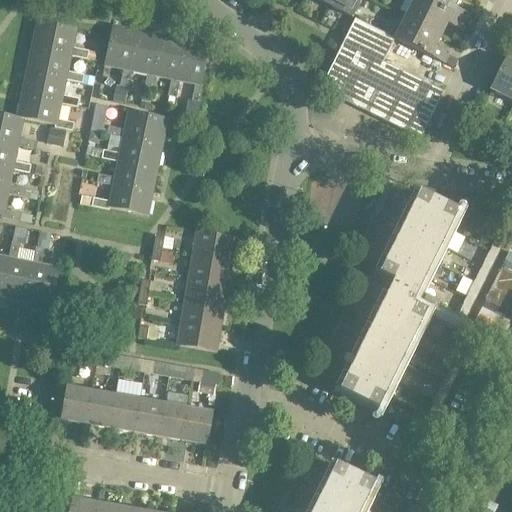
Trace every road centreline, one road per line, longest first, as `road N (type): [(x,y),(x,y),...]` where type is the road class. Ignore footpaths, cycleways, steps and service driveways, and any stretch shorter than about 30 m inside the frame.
road 1 (residential): [(234,391),(423,483),(437,478),(498,349)]
road 2 (residential): [(234,391),(290,151)]
road 3 (residential): [(215,492),(20,458)]
road 4 (residential): [(290,151),(294,98),(278,62),(196,0)]
road 5 (residential): [(431,174),(511,8)]
road 6 (residential): [(431,174),(290,151)]
